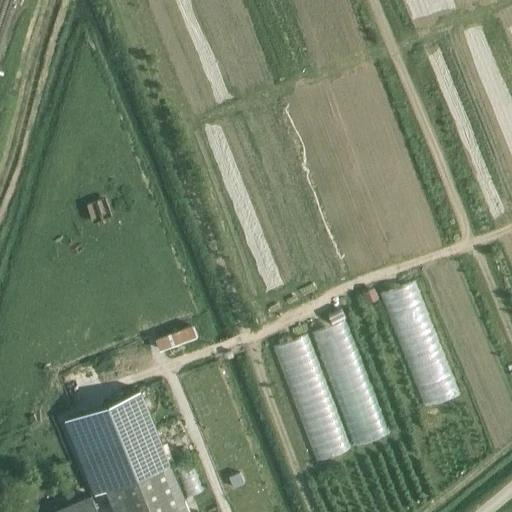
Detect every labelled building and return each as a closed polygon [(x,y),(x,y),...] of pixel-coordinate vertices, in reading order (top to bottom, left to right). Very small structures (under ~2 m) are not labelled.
[(414,281),(379,294),(422,407),(456,395),(414,281)] [(344,319),(310,332),(353,446),(388,433),(344,319)] [(307,334),(272,347),(315,460),(349,448),(307,334)] [(139,389),(65,419),(79,455),(95,493),(105,489),(114,511),(189,511),(169,462),(169,463),(164,449),(139,389)] [(436,409),(424,413),(429,426),(441,422),(436,409)] [(240,471),(228,476),(233,487),(245,482),(240,471)] [(97,511),(91,495),(51,510),(51,511),(97,511)]
